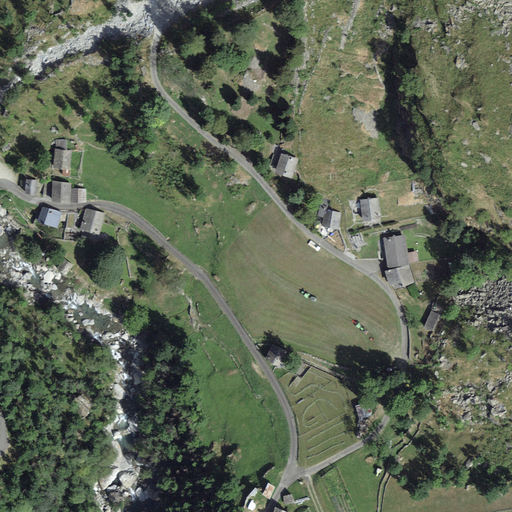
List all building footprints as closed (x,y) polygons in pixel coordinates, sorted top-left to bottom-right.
[(71,150),(54,148),(52,167),(69,169),(71,150)] [(297,159),(279,153),(274,171),(292,176),(297,159)] [(37,181),(26,179),(24,192),(35,194),(37,181)] [(53,182),(52,199),(85,200),(85,189),(70,188),(70,182),(53,182)] [(378,197),(360,200),(362,220),(381,218),(378,197)] [(60,215),(40,209),(35,226),(55,233),(60,215)] [(342,213),(326,209),(322,226),(339,229),(342,213)] [(103,217),(85,212),(77,233),(97,239),(103,217)] [(406,237),(382,239),(386,270),(409,267),(406,237)] [(439,315),(431,311),(423,326),(432,330),(439,315)] [(289,351),(272,343),(265,359),(282,367),(289,351)]
